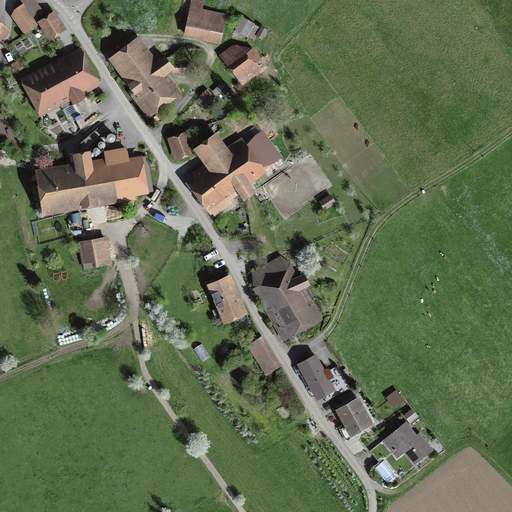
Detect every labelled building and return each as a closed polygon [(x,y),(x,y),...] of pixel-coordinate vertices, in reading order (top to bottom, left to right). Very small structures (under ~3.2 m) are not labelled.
[(186,0),(180,0),(174,27),(180,28),(186,0)] [(205,0),(204,0),(189,0),(183,35),(221,43),(227,13),(204,8),(205,0)] [(9,14),(25,30),(36,19),(20,3),(9,14)] [(53,12),(41,19),(51,35),(62,28),(53,12)] [(256,22),(239,13),(231,29),(247,37),(256,22)] [(0,44),(13,32),(0,18),(0,44)] [(268,28),(260,24),(255,36),(263,39),(268,28)] [(137,40),(115,56),(152,107),(175,91),(162,72),(171,65),(163,54),(152,61),(137,40)] [(237,42),(220,55),(241,84),(260,70),(255,64),(262,59),(253,46),(245,52),(237,42)] [(35,96),(90,65),(81,47),(25,78),(35,96)] [(90,65),(35,96),(46,115),(101,84),(90,65)] [(214,96),(207,90),(203,95),(209,101),(214,96)] [(86,96),(75,103),(79,114),(75,116),(82,129),(103,115),(95,99),(86,96)] [(211,169),(193,182),(211,207),(235,190),(243,201),(255,193),(247,182),(283,156),(262,128),(235,147),(222,129),(196,148),(211,169)] [(184,132),(169,138),(177,158),(192,153),(184,132)] [(75,163),(36,170),(44,217),(138,201),(137,195),(155,192),(149,154),(134,157),(132,146),(107,151),(108,157),(92,160),(91,151),(73,154),(75,163)] [(329,195),(321,200),(326,207),(334,202),(329,195)] [(108,237),(77,243),(81,265),(112,260),(108,237)] [(274,277),(300,325),(317,316),(302,287),(310,283),(304,273),(293,279),(288,270),(274,277)] [(300,325),(274,277),(272,273),(260,279),(277,310),(273,312),(285,333),(300,325)] [(228,274),(204,284),(219,324),(244,314),(228,274)] [(263,334),(247,344),(266,375),(282,366),(263,334)] [(316,355),(298,365),(316,397),(330,389),(334,396),(350,387),(338,364),(325,371),(316,355)] [(269,387),(257,393),(261,401),(273,396),(269,387)] [(394,406),(405,399),(397,388),(387,396),(394,406)] [(365,395),(342,407),(357,435),(380,423),(365,395)] [(419,415),(414,408),(406,413),(412,421),(419,415)] [(408,418),(369,450),(378,461),(390,452),(396,459),(412,447),(422,459),(433,450),(408,418)]
